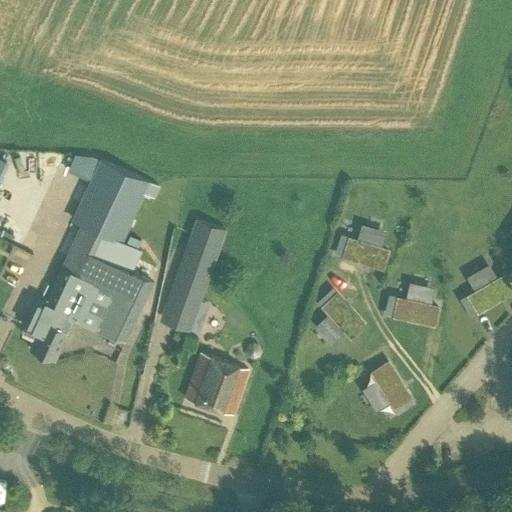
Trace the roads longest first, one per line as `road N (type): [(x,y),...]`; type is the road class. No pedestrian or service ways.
road 1 (residential): [(42,413),(240,487)]
road 2 (residential): [(448,410),(404,365),(356,277)]
road 3 (unclassified): [(371,495),(430,492),(511,473)]
road 4 (unclassified): [(240,487),(371,495)]
